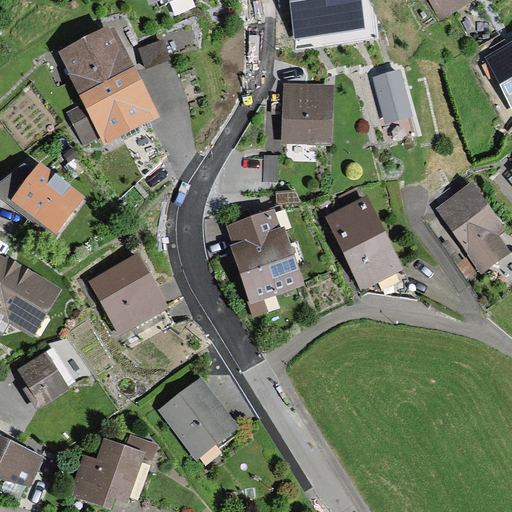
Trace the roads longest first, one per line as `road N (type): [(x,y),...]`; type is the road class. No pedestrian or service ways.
road 1 (residential): [(267,0),(258,86),(202,179),(189,232),(205,289),(258,375)]
road 2 (residential): [(258,375),(324,324),(373,310),(438,320),(511,351)]
road 3 (residential): [(258,375),(343,511)]
